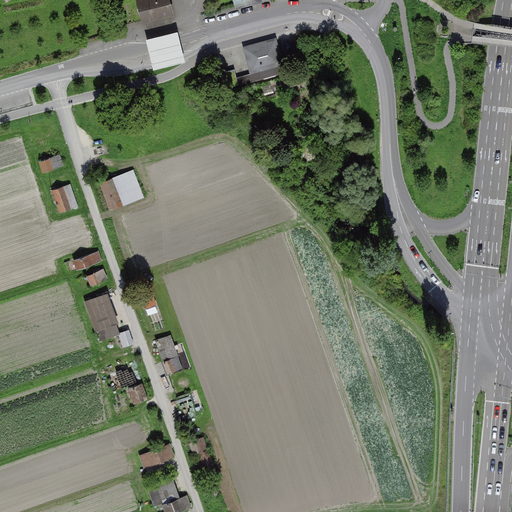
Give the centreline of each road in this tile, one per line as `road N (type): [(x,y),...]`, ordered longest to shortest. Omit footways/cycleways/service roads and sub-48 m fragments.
road 1 (track): [(61,103),(203,511)]
road 2 (tertiary): [(0,89),(211,36)]
road 3 (primary): [(511,1),(488,206)]
road 4 (residential): [(364,32),(386,82),(397,192)]
road 5 (residential): [(211,36),(297,12),(335,15),(364,32)]
road 6 (motorway): [(467,359),(461,511)]
